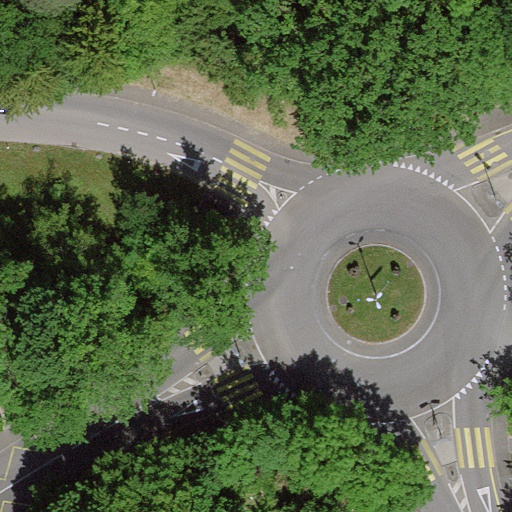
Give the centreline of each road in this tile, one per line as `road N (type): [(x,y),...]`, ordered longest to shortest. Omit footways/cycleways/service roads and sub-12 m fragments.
road 1 (residential): [(319,221),(241,168),(160,137),(0,113)]
road 2 (tertiary): [(0,494),(290,330)]
road 3 (tertiary): [(424,382),(463,347),(474,322),(475,273),(451,230)]
road 4 (tertiary): [(290,330),(331,379),(393,392),(424,382)]
road 5 (tertiary): [(451,230),(401,201),(372,199),(319,221)]
road 6 (tertiary): [(468,511),(424,382)]
